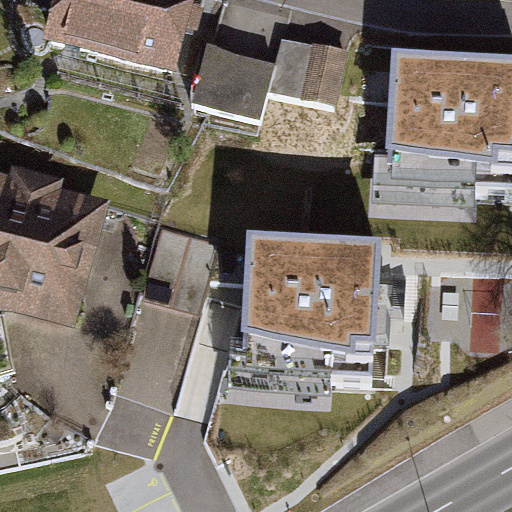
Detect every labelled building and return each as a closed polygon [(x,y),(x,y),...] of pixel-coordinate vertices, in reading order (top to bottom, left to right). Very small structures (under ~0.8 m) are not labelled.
[(211,0),(49,0),(66,4),(51,70),(189,101),(211,0)] [(299,38),(293,92),(347,98),(353,44),(299,38)] [(271,114),(280,50),(212,41),(203,104),(271,114)] [(511,204),(511,72),(395,68),(388,185),(475,204),(511,204)] [(0,314),(73,335),(107,209),(0,180),(0,314)] [(164,232),(145,300),(201,316),(220,248),(164,232)] [(374,389),(380,258),(250,252),(247,367),(333,387),(374,389)]
